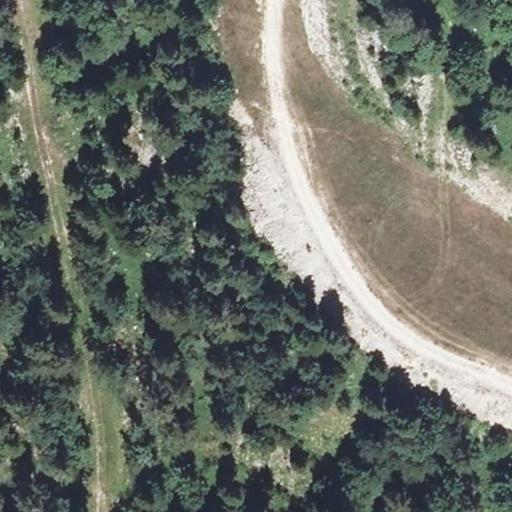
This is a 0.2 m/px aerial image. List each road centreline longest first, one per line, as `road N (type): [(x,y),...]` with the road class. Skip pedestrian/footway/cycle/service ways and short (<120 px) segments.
road 1 (track): [(107,511),(106,442),(36,178),(21,0)]
road 2 (track): [(511,384),(406,337),(371,308),(318,231),(279,137),(270,82),(273,0)]
